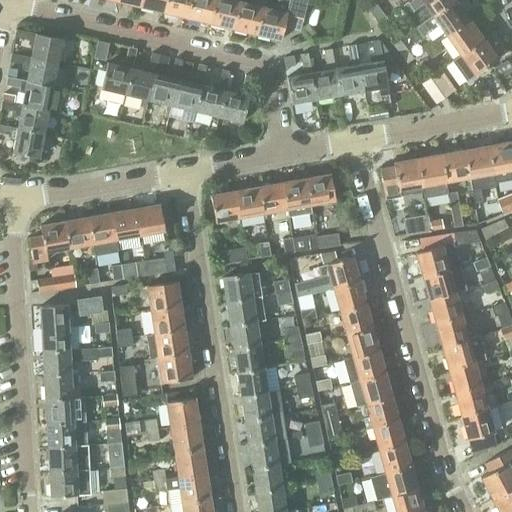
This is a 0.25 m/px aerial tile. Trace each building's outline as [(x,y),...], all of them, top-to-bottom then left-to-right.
[(142,0),(141,8),(164,13),(167,0),(142,0)] [(188,19),(192,0),(167,0),(164,13),(188,19)] [(211,25),(216,0),(192,0),(188,19),(211,25)] [(232,0),(233,0),(232,0),(216,0),(211,25),(235,30),(241,2),(241,0),(232,0)] [(241,2),(235,30),(258,36),(265,8),(264,8),(266,1),(266,0),(255,0),(254,5),(241,2)] [(265,8),(258,36),(282,41),(285,27),(301,31),(308,0),(289,0),(289,2),(280,0),(277,0),(277,4),(266,1),(264,8),(265,8)] [(457,1),(455,0),(415,0),(410,4),(409,4),(397,12),(403,21),(415,12),(424,4),(433,17),(457,1)] [(433,17),(417,29),(424,38),(440,27),(447,37),(471,21),(457,1),(433,17)] [(369,9),(368,9),(380,26),(381,26),(388,20),(376,3),(369,9)] [(471,21),(447,37),(461,57),(484,41),(471,21)] [(32,60),(59,65),(64,41),(17,32),(15,39),(35,43),(32,60)] [(402,41),(394,46),(408,65),(415,60),(402,41)] [(484,41),(461,57),(452,63),(467,83),(499,61),(484,41)] [(360,66),(365,92),(389,88),(380,42),(372,43),(376,63),(360,66)] [(432,60),(444,51),(437,42),(425,51),(432,60)] [(366,43),(357,45),(357,46),(359,56),(369,54),(367,44),(366,43)] [(98,45),(95,60),(105,62),(108,47),(98,45)] [(336,70),(341,96),(365,92),(360,66),(356,46),(350,47),(353,67),(336,70)] [(100,99),(125,104),(127,95),(133,70),(132,70),(137,50),(129,48),(125,68),(109,64),(100,99)] [(312,75),(317,100),(341,96),(336,70),(332,50),(325,51),(329,71),(312,75)] [(150,101),(156,76),(161,56),(152,54),(148,73),(133,70),(127,95),(150,101)] [(317,100),(312,75),(309,54),(301,56),(305,76),(288,79),(292,104),(317,100)] [(27,83),(54,89),(59,65),(32,60),(12,56),(11,62),(11,63),(30,67),(27,83)] [(173,106),(179,81),(184,61),(176,59),(171,79),(156,76),(150,101),(173,106)] [(195,64),(184,61),(182,71),(192,74),(195,64)] [(195,85),(179,81),(173,106),(197,111),(202,86),(207,67),(200,65),(195,85)] [(202,86),(197,111),(220,117),(226,92),(230,72),(223,70),(218,90),(202,86)] [(9,71),(8,79),(18,81),(20,74),(9,71)] [(226,92),(220,117),(244,122),(255,78),(246,76),(241,95),(226,92)] [(437,105),(447,97),(433,76),(422,85),(437,105)] [(49,112),(54,89),(27,83),(18,81),(8,79),(6,87),(26,90),(23,106),(49,112)] [(489,89),(476,92),(478,103),(491,101),(489,89)] [(5,94),(3,102),(15,105),(16,97),(5,94)] [(49,112),(23,106),(15,105),(3,102),(2,109),(2,110),(21,115),(18,130),(45,135),(49,112)] [(371,122),(390,119),(388,110),(370,113),(371,122)] [(45,135),(18,130),(0,126),(0,134),(17,137),(14,155),(40,160),(45,135)] [(511,142),(489,147),(494,175),(511,172),(511,142)] [(465,151),(470,180),(494,175),(489,147),(465,151)] [(447,184),(470,180),(465,151),(442,155),(447,184)] [(449,194),(447,184),(442,155),(418,159),(424,188),(425,198),(435,197),(449,194)] [(424,188),(418,159),(395,164),(395,168),(381,170),(386,200),(402,197),(401,192),(424,188)] [(307,179),(312,206),(336,201),(331,175),(307,179)] [(283,184),(288,210),(289,217),(313,213),(312,206),(307,179),(283,184)] [(260,188),(264,214),(288,210),(283,184),(260,188)] [(241,219),(264,214),(260,188),(236,192),(241,219)] [(473,205),(485,203),(483,188),(471,190),(473,205)] [(241,219),(236,192),(212,196),(217,223),(241,219)] [(455,228),(464,227),(458,193),(449,194),(455,228)] [(427,213),(437,212),(435,197),(425,198),(424,198),(427,213)] [(503,215),(511,211),(511,198),(499,204),(503,215)] [(148,203),(135,205),(136,210),(141,237),(165,232),(161,206),(148,208),(148,203)] [(117,241),(141,237),(136,210),(113,214),(117,241)] [(119,251),(117,241),(113,214),(89,218),(94,245),(96,256),(119,251)] [(407,236),(431,232),(428,216),(404,220),(407,236)] [(65,223),(70,249),(94,245),(89,218),(65,223)] [(70,249),(65,223),(42,227),(43,237),(30,239),(34,264),(49,261),(47,254),(70,249)] [(493,225),(482,230),(487,241),(497,236),(501,244),(511,239),(511,231),(510,228),(498,234),(493,225)] [(456,246),(481,242),(476,231),(454,234),(456,246)] [(318,238),(320,249),(340,246),(339,235),(318,238)] [(320,249),(318,238),(317,238),(317,236),(307,237),(310,251),(320,249)] [(286,255),(296,253),(294,239),(284,240),(286,255)] [(262,259),(272,257),(270,243),(260,244),(262,259)] [(424,278),(450,271),(444,247),(418,254),(424,278)] [(225,263),(248,260),(246,248),(223,251),(225,263)] [(171,258),(146,262),(148,276),(174,272),(171,258)] [(335,289),(361,282),(355,258),(320,267),(322,278),(295,285),(298,298),(313,294),(335,289)] [(477,272),(491,267),(487,258),(474,263),(477,272)] [(139,277),(148,276),(146,262),(137,263),(139,277)] [(114,282),(124,280),(122,266),(112,267),(114,282)] [(457,294),(468,291),(461,268),(450,271),(424,278),(431,301),(457,294)] [(91,285),(100,284),(98,269),(88,271),(91,285)] [(223,278),(227,303),(263,297),(259,273),(223,278)] [(38,293),(77,287),(75,275),(36,281),(38,293)] [(276,294),(291,292),(289,280),(274,283),(276,294)] [(486,295),(500,289),(496,281),(483,286),(486,295)] [(361,282),(335,289),(341,312),(368,305),(361,282)] [(152,312),(181,307),(178,283),(148,287),(152,312)] [(113,297),(128,295),(127,285),(112,288),(113,297)] [(291,292),(276,294),(279,307),(294,304),(291,292)] [(457,294),(431,301),(437,324),(463,317),(457,294)] [(303,322),(317,318),(315,309),(313,309),(310,295),(298,298),(303,322)] [(80,316),(103,313),(101,297),(78,301),(80,316)] [(266,321),(263,297),(227,303),(231,327),(257,322),(266,321)] [(495,318),(509,313),(505,303),(492,308),(495,318)] [(44,352),(70,351),(69,327),(75,328),(70,305),(41,307),(44,352)] [(348,335),(374,328),(368,305),(341,312),(348,335)] [(152,312),(156,336),(185,331),(181,307),(152,312)] [(463,317),(437,324),(444,348),(470,341),(463,317)] [(234,350),(261,346),(260,336),(257,322),(231,327),(234,350)] [(96,335),(111,333),(110,323),(95,325),(96,335)] [(504,340),(511,337),(511,326),(501,330),(504,340)] [(286,341),(301,338),(299,327),(284,330),(286,341)] [(374,328),(348,335),(354,358),(380,351),(374,328)] [(117,340),(133,338),(131,329),(116,331),(117,340)] [(149,337),(152,360),(153,361),(158,360),(189,355),(185,331),(156,336),(149,337)] [(308,345),(323,342),(321,333),(306,336),(308,345)] [(260,336),(261,346),(269,344),(267,335),(260,336)] [(133,338),(117,340),(118,349),(134,347),(133,338)] [(301,338),(286,341),(289,354),(304,350),(301,338)] [(450,371),(476,364),(486,361),(480,338),(470,341),(444,348),(450,371)] [(313,369),(328,366),(325,356),(322,342),(308,346),(313,369)] [(238,374),(265,370),(263,355),(270,354),(269,344),(261,346),(234,350),(238,374)] [(45,377),(71,375),(71,361),(99,359),(114,357),(113,348),(70,351),(44,352),(45,377)] [(350,384),(387,374),(380,351),(354,358),(344,361),(350,384)] [(189,355),(158,360),(161,385),(192,380),(189,355)] [(456,394),(482,387),(476,364),(450,371),(456,394)] [(138,396),(135,367),(120,368),(123,398),(138,396)] [(265,370),(238,374),(242,398),(275,392),(271,369),(265,370)] [(101,383),(116,381),(115,372),(100,373),(101,383)] [(297,388),(311,385),(309,373),(294,376),(297,388)] [(46,401),(73,399),(72,385),(78,385),(77,374),(71,375),(45,377),(46,401)] [(357,408),(367,405),(393,398),(387,374),(350,384),(357,408)] [(318,392),(333,389),(331,379),(316,382),(318,392)] [(311,385),(297,388),(299,400),(314,397),(311,385)] [(482,387),(456,394),(463,417),(489,410),(482,387)] [(275,392),(242,398),(246,422),(284,416),(280,391),(275,392)] [(104,407),(119,405),(118,395),(103,397),(104,407)] [(48,424),(86,423),(84,398),(73,399),(46,401),(48,424)] [(373,428),(400,421),(393,398),(367,405),(373,428)] [(171,429),(200,424),(196,399),(167,403),(171,429)] [(323,415),(338,413),(336,403),(321,406),(323,415)] [(489,410),(463,417),(469,440),(495,433),(492,420),(497,418),(494,408),(489,410)] [(338,413),(323,415),(328,439),(343,436),(338,413)] [(249,446),(285,440),(287,440),(284,416),(246,422),(249,446)] [(147,433),(159,431),(158,419),(145,421),(147,433)] [(106,431),(121,429),(120,420),(105,421),(106,431)] [(307,436),(322,433),(319,421),(304,424),(307,436)] [(380,450),(406,443),(400,421),(373,428),(380,450)] [(49,449),(75,447),(87,447),(86,423),(48,424),(49,449)] [(175,454),(203,449),(200,424),(171,429),(175,454)] [(159,431),(147,433),(149,443),(161,441),(159,431)] [(322,433),(307,436),(310,448),(325,445),(322,433)] [(287,440),(285,440),(249,446),(253,470),(280,466),(280,465),(291,463),(287,440)] [(110,469),(125,467),(123,443),(108,445),(110,469)] [(386,475),(413,467),(406,443),(380,450),(386,475)] [(90,471),(89,447),(87,447),(75,447),(49,449),(50,473),(73,471),(77,471),(90,471)] [(203,449),(175,454),(179,478),(207,474),(203,449)] [(334,462),(348,460),(346,450),(332,453),(334,462)] [(494,501),(511,491),(511,471),(508,464),(511,462),(511,450),(485,465),(489,474),(482,479),(494,501)] [(280,466),(253,470),(257,493),(283,489),(280,466)] [(126,477),(125,467),(110,469),(111,478),(126,477)] [(393,498),(419,491),(413,467),(386,475),(370,479),(377,502),(393,498)] [(317,483),(332,480),(329,468),(315,471),(317,483)] [(155,482),(166,480),(165,469),(153,471),(155,482)] [(91,495),(90,471),(77,471),(73,471),(50,473),(52,497),(91,495)] [(339,486),(353,483),(351,473),(337,476),(339,486)] [(166,480),(155,482),(156,493),(168,491),(170,505),(183,503),(211,499),(207,474),(179,478),(166,480)] [(332,480),(317,483),(320,495),(335,492),(332,480)] [(287,511),(283,489),(257,493),(259,511),(287,511)] [(108,505),(129,504),(128,490),(103,492),(104,506),(108,505)] [(396,511),(425,511),(419,491),(393,498),(396,511)] [(511,511),(511,491),(494,501),(499,511),(511,511)] [(344,510),(358,507),(356,497),(342,500),(344,510)] [(213,511),(211,499),(183,503),(184,511),(213,511)]
